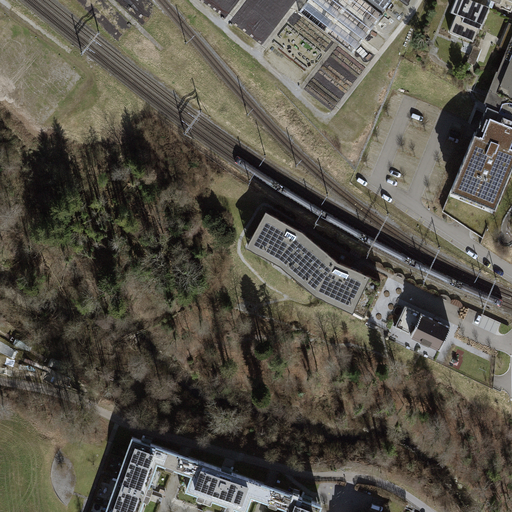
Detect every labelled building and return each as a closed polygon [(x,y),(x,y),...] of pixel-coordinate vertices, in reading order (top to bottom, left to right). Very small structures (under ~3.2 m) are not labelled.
[(382,15),(363,0),(308,0),(300,11),(353,52),(382,15)] [(472,0),(454,0),(449,12),(456,15),(449,32),(473,41),(479,27),(481,28),(490,7),(485,5),(472,0)] [(511,24),(509,23),(499,46),(506,49),(497,70),(496,70),(483,101),(486,102),(511,111),(511,24)] [(473,46),(467,62),(474,65),(480,49),(473,46)] [(474,132),(472,131),(449,189),(450,190),(494,207),(511,163),(511,111),(486,102),(474,132)] [(494,207),(450,190),(442,210),(483,238),(494,207)] [(267,210),(248,244),(280,263),(299,278),(325,248),(303,230),(267,210)] [(337,259),(325,248),(299,278),(316,293),(354,311),(370,275),(337,259)] [(450,327),(406,306),(395,327),(440,349),(450,327)] [(106,511),(138,511),(156,462),(193,475),(188,490),(245,510),(250,495),(254,482),(226,472),(145,444),(132,439),(118,479),(106,511)] [(288,509),(286,511),(318,511),(321,506),(307,501),(254,482),(250,495),(288,509)]
